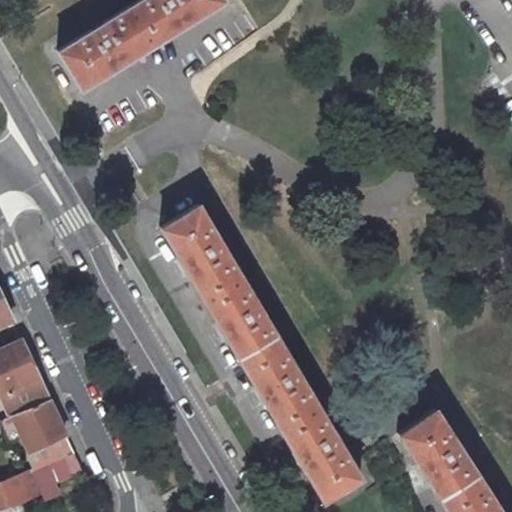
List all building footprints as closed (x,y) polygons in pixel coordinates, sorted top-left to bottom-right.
[(222,0),(137,0),(57,49),(80,87),(152,43),(222,0)] [(238,270),(198,204),(160,226),(201,294),(241,363),(282,431),(322,499),(352,482),(360,477),(340,443),(302,379),(264,315),(238,270)] [(0,323),(11,318),(0,293),(0,323)] [(0,418),(11,414),(48,398),(39,378),(21,339),(0,349),(0,418)] [(48,398),(11,414),(28,449),(65,433),(48,398)] [(501,511),(464,454),(434,407),(397,432),(441,500),(448,511),(501,511)] [(65,433),(28,449),(37,467),(73,452),(65,433)] [(37,467),(0,482),(0,507),(54,486),(53,483),(82,471),(73,452),(37,467)]
